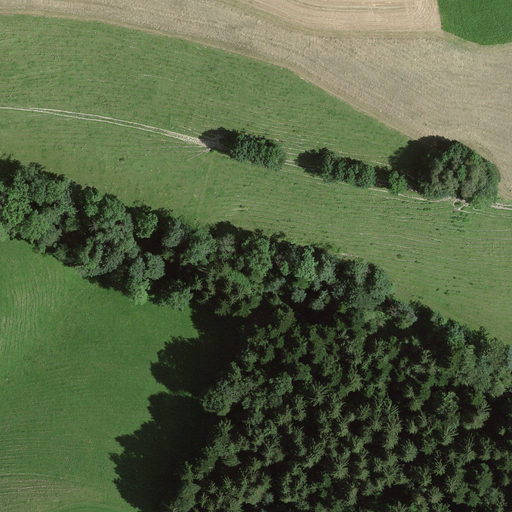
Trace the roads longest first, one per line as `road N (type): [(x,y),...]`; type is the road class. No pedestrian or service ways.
road 1 (track): [(511,206),(89,115),(0,104)]
road 2 (track): [(224,391),(318,467),(355,511)]
